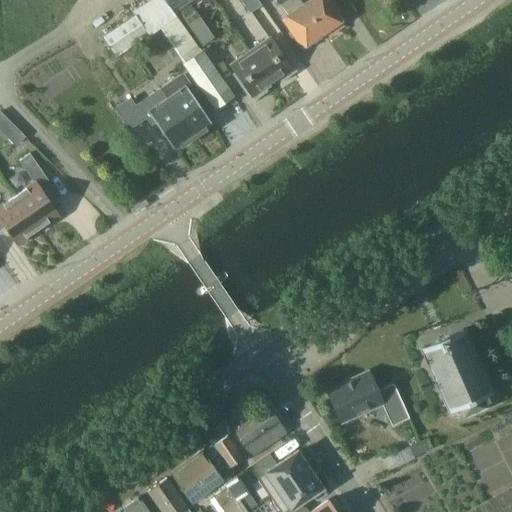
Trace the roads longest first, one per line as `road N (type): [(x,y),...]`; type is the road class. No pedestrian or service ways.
road 1 (tertiary): [(164,215),(479,0)]
road 2 (secondary): [(259,354),(511,188)]
road 3 (secondary): [(33,511),(259,354)]
road 4 (residential): [(130,237),(0,98)]
road 5 (residential): [(366,511),(259,354)]
road 6 (unclassified): [(259,354),(164,215)]
road 7 (tertiary): [(0,326),(130,237)]
